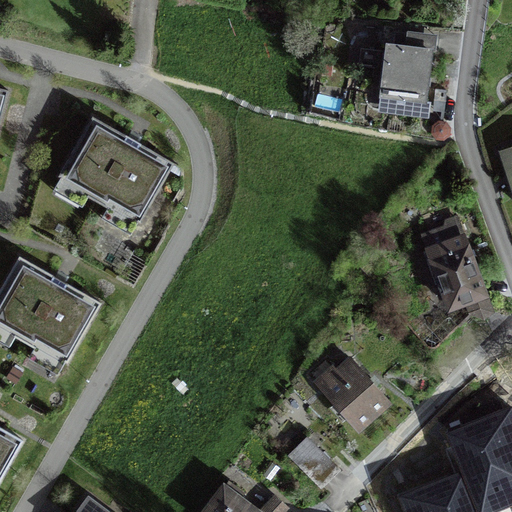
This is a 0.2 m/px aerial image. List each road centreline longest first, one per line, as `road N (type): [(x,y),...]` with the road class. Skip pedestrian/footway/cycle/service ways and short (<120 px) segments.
road 1 (residential): [(23,511),(195,213),(197,155),(175,115),(136,89)]
road 2 (residential): [(511,256),(467,121),(483,0)]
road 3 (residential): [(136,89),(0,51)]
